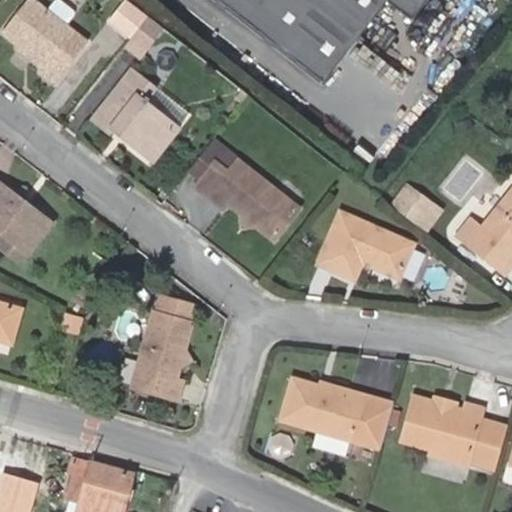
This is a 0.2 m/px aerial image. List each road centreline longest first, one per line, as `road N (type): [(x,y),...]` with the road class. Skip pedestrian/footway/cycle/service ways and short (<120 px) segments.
road 1 (residential): [(257,318),(0,113)]
road 2 (residential): [(257,318),(510,350)]
road 3 (residential): [(0,400),(215,461)]
road 4 (residential): [(215,461),(257,318)]
